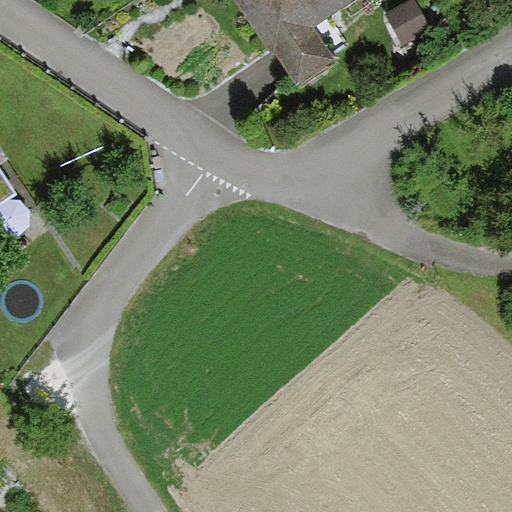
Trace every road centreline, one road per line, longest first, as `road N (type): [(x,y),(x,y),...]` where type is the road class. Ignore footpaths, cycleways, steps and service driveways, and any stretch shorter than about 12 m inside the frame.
road 1 (residential): [(511,52),(293,175),(251,176),(0,5)]
road 2 (track): [(137,511),(84,403),(90,337),(206,149)]
